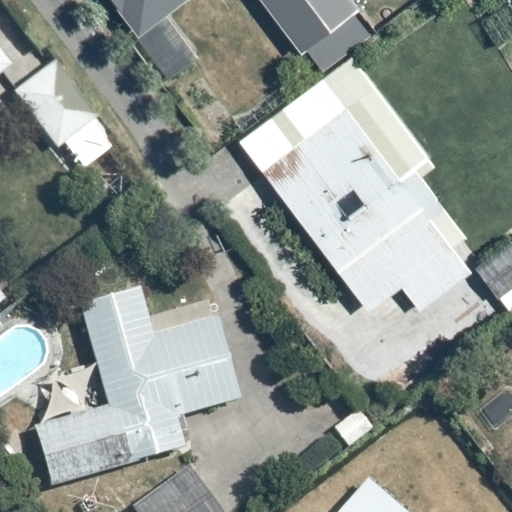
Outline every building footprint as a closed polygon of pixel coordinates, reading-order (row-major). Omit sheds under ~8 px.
[(202,59),(167,12),(183,0),(117,0),(142,33),(136,38),(170,83),(202,59)] [(359,6),(354,0),(266,0),(301,48),(359,6)] [(0,71),(10,64),(0,50),(0,71)] [(439,164),(354,51),(241,136),(370,307),(402,282),(421,306),(471,268),(452,242),(468,230),(425,174),(439,164)] [(4,76),(23,99),(81,170),(117,141),(59,70),(49,59),(38,68),(28,56),(4,76)] [(511,237),(475,263),(511,315),(511,314),(511,237)] [(80,303),(97,359),(88,407),(34,423),(53,488),(111,470),(138,511),(222,511),(181,450),(188,448),(179,416),(243,397),(213,297),(150,316),(141,285),(80,303)] [(406,511),(370,480),(342,511),(406,511)]
